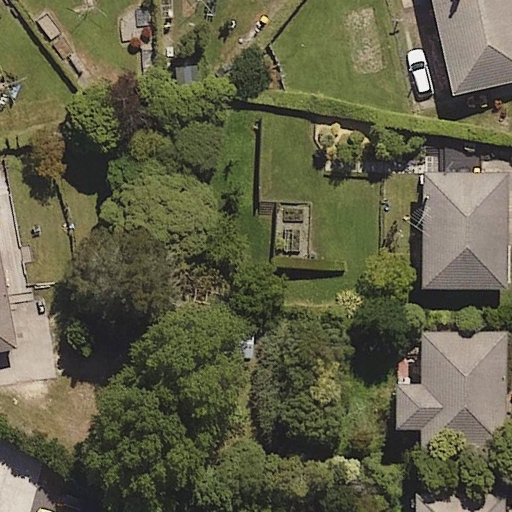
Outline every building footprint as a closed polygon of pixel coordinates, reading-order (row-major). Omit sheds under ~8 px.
[(511,0),(423,0),(443,87),(511,71),(511,0)] [(511,165),(425,162),(421,276),(507,279),(511,165)] [(0,342),(16,340),(0,248),(0,342)] [(256,323),(222,321),(221,355),(254,357),(256,323)] [(398,360),(397,419),(420,419),(420,436),(506,438),(508,323),(423,322),(423,361),(398,360)] [(477,480),(445,480),(445,491),(433,491),(433,480),(415,479),(414,511),(505,511),(506,498),(476,498),(477,480)]
